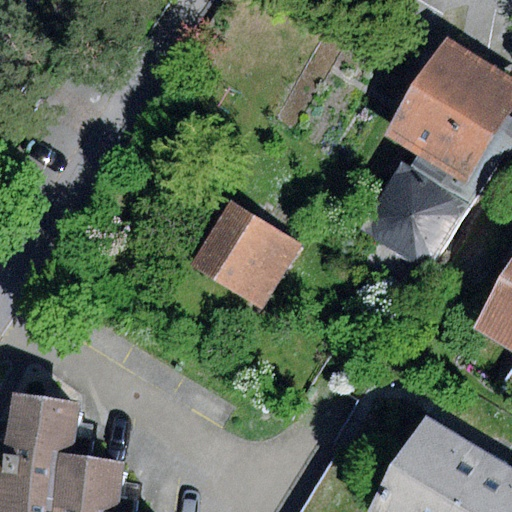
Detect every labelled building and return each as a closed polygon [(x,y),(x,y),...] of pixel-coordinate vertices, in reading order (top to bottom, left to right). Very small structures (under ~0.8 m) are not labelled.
[(511,109),(511,80),(450,41),(390,137),(420,156),(465,184),(508,117),(511,109)] [(465,184),(420,156),(411,170),(403,165),(362,230),(429,272),(506,150),(511,153),(511,152),(511,119),(508,117),(465,184)] [(301,245),(234,204),(197,264),(264,305),(301,245)] [(511,268),(476,330),(511,350),(511,268)] [(80,404),(15,395),(7,460),(0,458),(0,511),(50,511),(58,453),(73,455),(80,404)] [(511,511),(511,472),(496,462),(427,421),(395,474),(373,511),(511,511)] [(373,511),(395,474),(342,445),(304,511),(373,511)] [(116,511),(124,462),(73,455),(58,453),(50,511),(103,511),(112,511),(116,511)]
